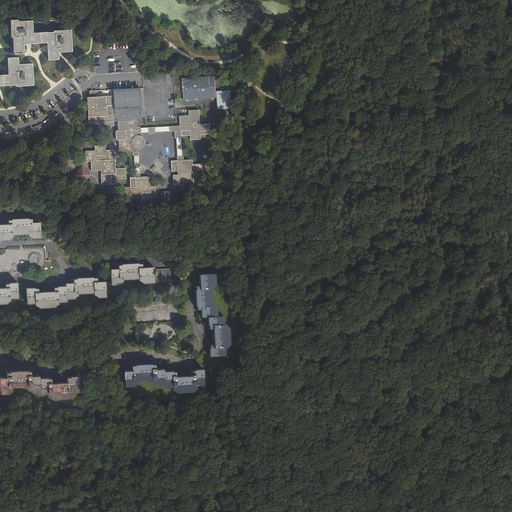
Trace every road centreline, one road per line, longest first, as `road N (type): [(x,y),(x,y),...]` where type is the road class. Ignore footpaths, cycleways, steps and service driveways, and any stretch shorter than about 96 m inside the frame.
road 1 (track): [(0,452),(40,452),(79,439),(105,414),(157,425),(511,389)]
road 2 (residential): [(0,348),(68,362),(134,354),(189,360),(201,341),(188,281)]
road 3 (residential): [(0,129),(39,119),(98,78),(136,76)]
